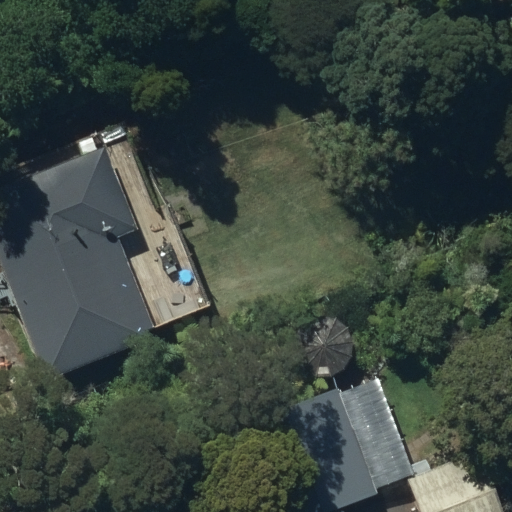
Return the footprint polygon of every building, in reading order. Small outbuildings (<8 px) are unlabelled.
[(0,190),(0,248),(52,380),(161,337),(121,236),(147,226),(116,147),(0,190)] [(289,349),(289,354),(290,360),(292,365),(295,369),(299,373),(303,376),(308,379),(313,380),(318,381),(323,381),(329,380),(334,378),(338,374),(342,371),(345,367),(348,362),(349,357),(350,351),(350,346),(348,341),(346,336),(343,332),(340,328),(336,324),(331,322),(326,320),(320,320),(315,320),(310,321),(305,323),(300,326),(297,330),(293,334),(291,339),(289,344),(289,349)] [(11,338),(0,336),(0,407),(5,408),(11,338)] [(344,385),(385,486),(420,473),(380,370),(344,385)] [(240,423),(275,511),(326,511),(377,492),(337,384),(240,423)]
